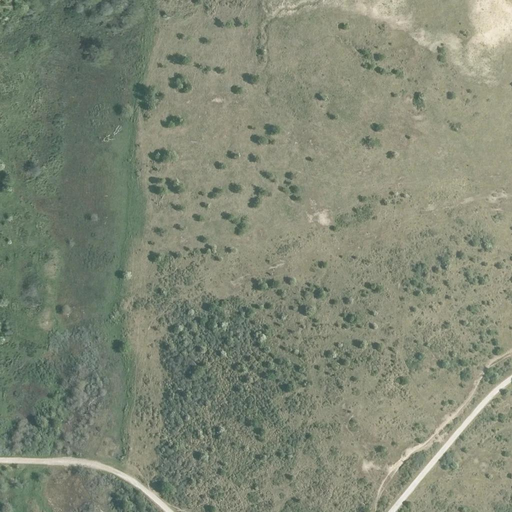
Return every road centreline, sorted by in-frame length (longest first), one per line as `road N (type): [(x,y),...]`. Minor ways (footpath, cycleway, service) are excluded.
road 1 (unknown): [(0,419),(24,418),(81,453),(140,467),(153,488),(188,511)]
road 2 (unknown): [(376,511),(403,465),(473,400),(492,361),(511,353)]
road 3 (track): [(176,511),(121,469),(0,455)]
road 4 (track): [(511,380),(392,511)]
